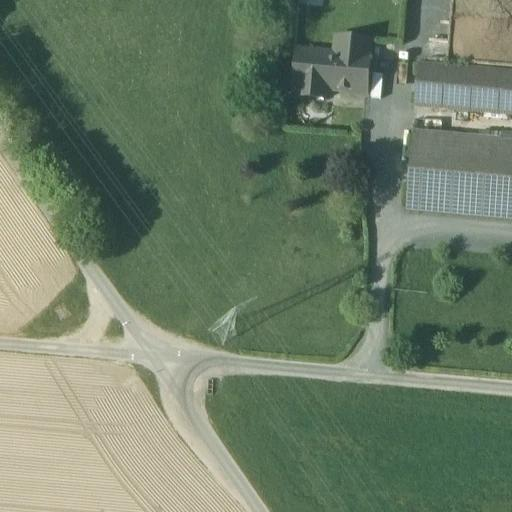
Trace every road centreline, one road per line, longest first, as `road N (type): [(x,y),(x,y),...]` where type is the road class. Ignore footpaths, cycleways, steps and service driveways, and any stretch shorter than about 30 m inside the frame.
road 1 (unclassified): [(511,389),(159,358)]
road 2 (unclassified): [(0,141),(109,297)]
road 3 (unclassified): [(159,358),(259,511)]
